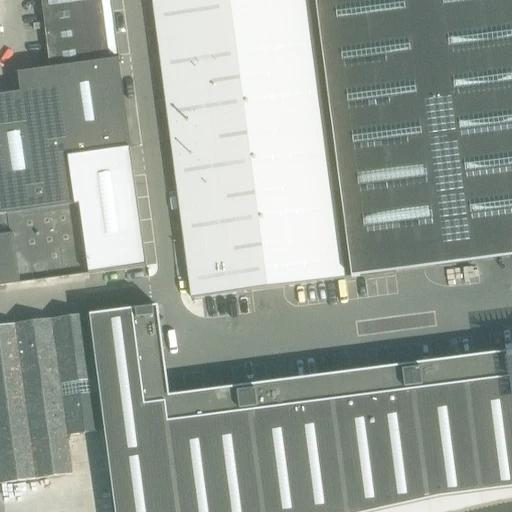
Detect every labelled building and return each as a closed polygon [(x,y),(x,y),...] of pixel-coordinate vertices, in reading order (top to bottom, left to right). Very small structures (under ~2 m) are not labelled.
[(41,0),(45,29),(105,22),(101,0),(41,0)] [(511,0),(152,0),(192,298),(343,279),(343,280),(511,258),(511,0)] [(45,29),(51,69),(110,61),(105,22),(45,29)] [(118,60),(110,61),(51,69),(31,71),(17,73),(19,93),(0,95),(0,211),(24,208),(25,213),(73,207),(67,156),(130,147),(118,60)] [(104,272),(146,266),(130,147),(67,156),(73,207),(107,202),(112,240),(100,242),(104,272)] [(0,285),(104,272),(100,242),(112,240),(107,202),(73,207),(25,213),(24,208),(0,211),(0,285)] [(445,511),(511,497),(511,357),(165,402),(153,306),(88,314),(97,380),(104,432),(114,511),(445,511)] [(88,314),(14,325),(23,390),(97,380),(88,314)] [(14,325),(0,326),(0,484),(36,480),(23,390),(14,325)] [(36,480),(73,475),(68,437),(104,432),(97,380),(23,390),(36,480)]
